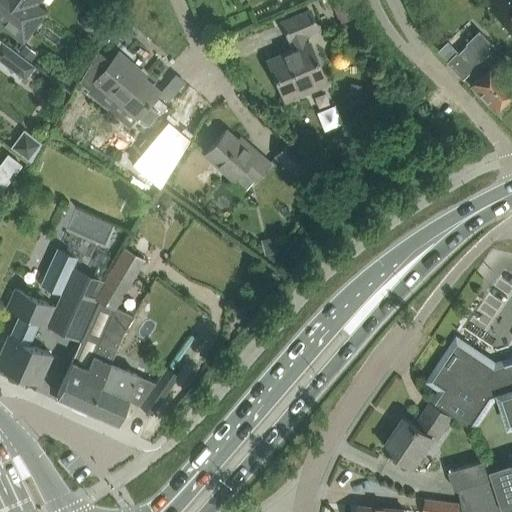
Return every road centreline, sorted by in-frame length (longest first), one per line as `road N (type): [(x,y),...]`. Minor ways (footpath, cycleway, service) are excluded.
road 1 (secondary): [(389,278),(345,307),(160,511)]
road 2 (secondary): [(204,511),(367,327),(389,278)]
road 3 (unclassified): [(303,511),(342,418),(412,330)]
road 4 (unclassified): [(511,154),(426,60),(395,0)]
road 5 (secondary): [(389,278),(511,193)]
